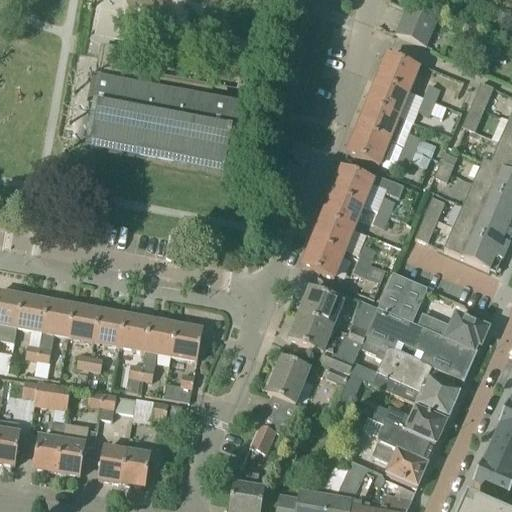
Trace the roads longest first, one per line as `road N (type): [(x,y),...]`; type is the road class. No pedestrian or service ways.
road 1 (residential): [(266,292),(317,164),(340,130),(366,0)]
road 2 (residential): [(266,292),(0,240)]
road 3 (residential): [(191,511),(200,446),(234,403),(266,292)]
road 4 (residential): [(511,312),(425,511)]
